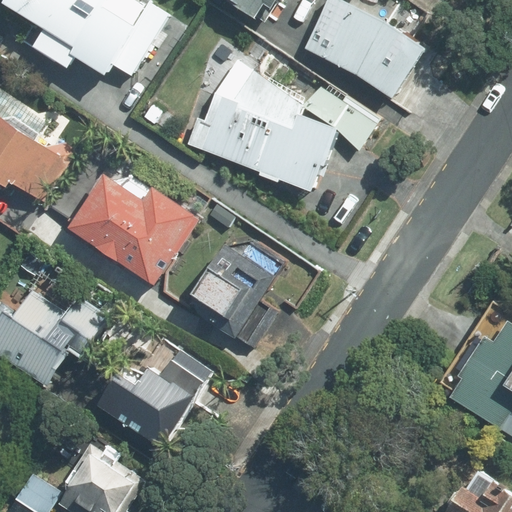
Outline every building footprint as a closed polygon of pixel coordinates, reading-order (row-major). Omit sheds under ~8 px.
[(11,0),(3,14),(47,42),(38,57),(68,77),(78,60),(123,89),(169,18),(142,0),(11,0)] [(280,0),(216,0),(263,28),(280,0)] [(431,48),(340,0),(335,0),(308,51),(403,101),(431,48)] [(303,102),(219,70),(190,148),(313,194),(335,136),(365,157),(391,121),(347,90),(321,126),(297,117),(303,102)] [(81,156),(0,108),(0,183),(48,212),(81,156)] [(151,199),(103,170),(64,233),(153,288),(198,215),(157,190),(151,199)] [(256,240),(229,243),(188,306),(243,341),(293,264),(256,240)] [(101,327),(32,282),(0,331),(0,360),(55,397),(101,327)] [(511,397),(507,394),(511,386),(511,324),(507,321),(492,346),(483,340),(448,395),(511,435),(511,397)] [(117,371),(91,411),(161,457),(215,375),(171,346),(143,389),(117,371)] [(138,511),(155,490),(95,447),(62,494),(32,472),(8,505),(17,511),(57,511),(62,506),(70,511),(138,511)] [(511,511),(511,495),(485,476),(466,503),(459,511),(511,511)]
